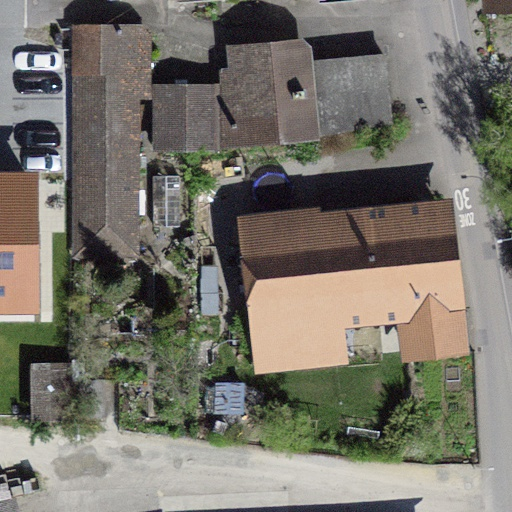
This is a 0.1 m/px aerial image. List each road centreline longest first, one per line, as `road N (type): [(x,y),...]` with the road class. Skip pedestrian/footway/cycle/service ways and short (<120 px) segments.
road 1 (residential): [(0,444),(511,505)]
road 2 (residential): [(511,470),(442,0)]
